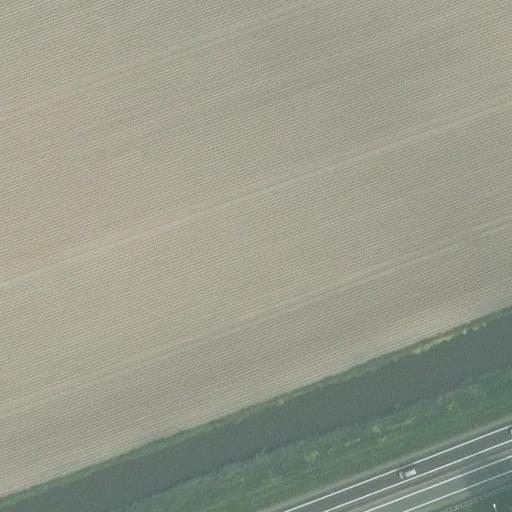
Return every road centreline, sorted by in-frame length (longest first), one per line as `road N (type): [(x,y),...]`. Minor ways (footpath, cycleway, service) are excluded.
road 1 (trunk): [(511,438),(314,511)]
road 2 (trunk): [(380,511),(511,463)]
